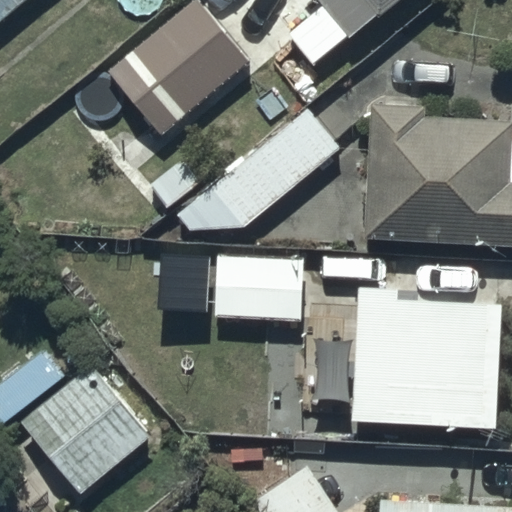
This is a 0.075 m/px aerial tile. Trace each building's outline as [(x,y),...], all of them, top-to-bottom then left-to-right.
[(0,0),(0,18),(21,0),(0,0)] [(190,0),(94,78),(147,143),(243,65),(190,0)] [(324,0),(326,2),(290,31),(319,66),(399,0),(324,0)] [(304,108),(163,217),(163,218),(178,232),(235,228),(336,150),(304,108)] [(352,200),(351,246),(511,252),(511,145),(497,145),(498,126),(408,122),(409,112),(356,110),(353,182),(341,182),(340,199),(352,200)] [(203,261),(202,321),(292,323),(293,263),(203,261)] [(397,287),(355,285),(351,424),(492,429),(496,306),(397,303),(397,287)] [(146,435),(84,366),(12,429),(74,498),(146,435)] [(321,511),(295,471),(242,506),(246,511),(321,511)] [(511,511),(511,508),(375,502),(374,511),(511,511)]
